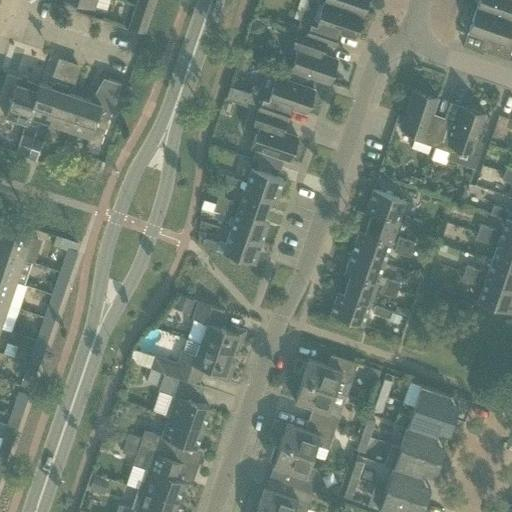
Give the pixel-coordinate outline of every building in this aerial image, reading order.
[(61,0),(60,4),(75,9),(77,0),(93,5),(94,0),(61,0)] [(145,32),(155,0),(136,0),(128,26),(145,32)] [(315,0),(307,0),(296,32),(305,35),(321,41),(320,41),(334,46),(338,33),(353,39),(361,16),(323,2),(315,0)] [(323,0),(323,2),(361,16),(366,0),(323,0)] [(511,0),(478,0),(476,9),(511,21),(511,0)] [(511,27),(511,21),(476,9),(468,32),(483,37),(478,50),(508,60),(511,46),(511,37),(509,37),(511,27)] [(305,35),(296,32),(289,53),(295,55),(290,70),(328,83),(336,60),(316,53),(320,41),(321,41),(305,35)] [(61,56),(54,74),(77,82),(83,64),(61,56)] [(36,91),(38,85),(6,74),(0,91),(0,122),(3,123),(6,115),(26,122),(29,114),(28,114),(36,91)] [(264,90),(261,97),(230,87),(225,99),(257,109),(257,110),(281,118),(285,106),(305,113),(314,90),(275,76),(270,92),(264,90)] [(80,98),(70,128),(89,135),(84,149),(97,154),(99,147),(121,83),(109,79),(108,81),(105,80),(92,101),(80,98)] [(28,114),(29,114),(26,122),(35,125),(38,117),(49,121),(62,84),(59,83),(51,87),(38,83),(38,85),(36,91),(28,114)] [(62,84),(49,121),(70,128),(80,98),(69,94),(65,85),(62,84)] [(434,147),(442,123),(430,118),(437,98),(413,90),(400,129),(415,134),(413,140),(434,147)] [(442,123),(434,147),(453,153),(455,147),(470,153),(465,166),(474,169),(482,146),(474,143),(484,115),(461,107),(454,127),(442,123)] [(257,110),(250,130),(256,132),(251,148),(255,149),(252,159),(281,169),(284,159),(289,161),(297,137),(282,132),(277,130),(281,118),(257,110)] [(18,144),(16,153),(28,157),(30,148),(18,144)] [(48,154),(45,163),(57,167),(60,159),(63,150),(54,147),(48,154)] [(95,180),(101,161),(89,157),(83,176),(95,180)] [(283,179),(264,173),(251,168),(244,190),(275,201),(283,179)] [(502,179),(502,180),(511,183),(511,175),(504,172),(502,179)] [(222,182),(238,188),(240,180),(225,175),(222,182)] [(404,200),(392,196),(373,189),(365,211),(397,222),(404,200)] [(244,190),(237,210),(263,219),(269,200),(270,199),(244,190)] [(218,196),(215,203),(231,208),(233,201),(218,196)] [(231,208),(215,203),(213,210),(228,216),(231,208)] [(505,219),(506,218),(508,211),(493,206),(490,213),(505,219)] [(237,210),(229,231),(261,242),(268,221),(237,210)] [(364,233),(390,242),(397,222),(371,213),(364,233)] [(403,223),(418,229),(421,221),(405,216),(403,223)] [(506,218),(505,219),(498,239),(511,243),(511,220),(506,218)] [(493,237),(496,230),(480,224),(478,232),(493,237)] [(0,225),(0,251),(22,259),(30,236),(0,225)] [(229,231),(229,234),(222,253),(254,263),(261,242),(229,231)] [(358,231),(351,252),(383,263),(390,242),(358,231)] [(493,237),(478,232),(475,239),(491,244),(493,237)] [(55,236),(52,245),(67,251),(61,266),(71,270),(77,252),(75,251),(78,243),(58,236),(55,236)] [(201,245),(216,250),(219,243),(203,237),(201,245)] [(398,237),(396,244),(411,249),(413,242),(398,237)] [(511,243),(498,239),(491,259),(511,266),(511,243)] [(411,249),(396,244),(394,251),(409,256),(411,249)] [(31,262),(22,259),(0,251),(0,276),(15,281),(23,284),(31,262)] [(383,263),(351,252),(344,273),(350,275),(376,283),(383,263)] [(511,266),(491,259),(484,280),(511,288),(511,284),(511,266)] [(464,272),(480,278),(482,271),(466,265),(464,272)] [(480,278),(464,272),(461,280),(477,285),(480,278)] [(337,292),(337,293),(369,303),(376,283),(350,275),(343,294),(337,292)] [(15,281),(0,276),(0,301),(7,304),(15,281)] [(52,294),(61,298),(68,280),(58,276),(52,294)] [(381,285),(397,290),(400,283),(384,277),(381,285)] [(511,303),(511,288),(484,280),(477,301),(509,312),(511,303)] [(397,290),(381,285),(379,292),(394,297),(397,290)] [(369,303),(337,293),(330,314),(362,325),(369,303)] [(61,298),(52,294),(46,312),(55,315),(61,298)] [(178,296),(173,306),(189,313),(193,301),(178,296)] [(198,301),(192,319),(206,323),(199,343),(232,354),(234,347),(239,348),(245,330),(230,325),(228,330),(217,326),(223,310),(198,301)] [(372,312),(387,318),(390,311),(375,305),(372,312)] [(40,328),(37,340),(46,343),(48,337),(52,325),(42,322),(40,328)] [(186,338),(178,363),(155,356),(151,368),(164,373),(198,384),(203,368),(214,371),(212,376),(228,382),(234,363),(229,362),(232,354),(199,343),(186,338)] [(46,343),(37,340),(30,358),(40,361),(46,343)] [(308,359),(301,380),(334,391),(338,381),(345,383),(351,380),(357,363),(335,356),(331,367),(308,359)] [(36,371),(27,368),(21,386),(30,389),(36,371)] [(151,369),(147,381),(158,385),(163,373),(151,369)] [(200,385),(198,384),(164,373),(158,390),(176,397),(169,417),(202,428),(209,407),(194,401),(200,385)] [(378,394),(386,397),(391,381),(397,383),(399,378),(385,373),(378,394)] [(334,391),(301,380),(294,401),(316,409),(313,420),(335,427),(340,410),(338,404),(331,402),(334,391)] [(413,406),(453,420),(458,406),(447,403),(450,395),(421,385),(413,406)] [(28,395),(19,392),(13,410),(22,413),(28,395)] [(386,397),(378,394),(372,410),(381,413),(386,397)] [(413,406),(410,417),(398,413),(394,422),(406,427),(435,437),(438,430),(448,434),(453,420),(413,406)] [(144,430),(141,438),(128,433),(125,443),(174,460),(179,443),(194,449),(202,428),(169,417),(162,436),(144,430)] [(367,418),(361,434),(369,437),(375,421),(367,418)] [(9,420),(7,426),(0,423),(0,436),(12,441),(19,423),(9,420)] [(335,427),(313,420),(309,431),(286,423),(279,444),(312,456),(316,445),(323,447),(329,444),(335,427)] [(406,427),(399,447),(439,461),(444,447),(433,443),(435,437),(406,427)] [(369,437),(361,434),(356,449),(364,452),(369,437)] [(12,441),(0,436),(0,456),(6,458),(12,441)] [(174,460),(125,443),(122,452),(135,457),(132,465),(145,469),(138,489),(176,502),(183,481),(168,476),(174,460)] [(274,446),(269,461),(273,463),(272,465),(294,473),(291,484),(312,491),(318,474),(315,468),(309,466),(312,456),(279,444),(278,446),(274,446)] [(439,461),(399,447),(391,445),(384,465),(392,468),(421,478),(424,471),(435,474),(439,461)] [(351,476),(358,478),(363,462),(356,460),(351,476)] [(421,478),(392,468),(385,488),(425,502),(430,488),(419,484),(421,478)] [(358,478),(351,476),(346,492),(353,494),(358,478)] [(93,477),(89,489),(104,493),(108,482),(93,477)] [(305,511),(312,491),(291,484),(287,495),(264,487),(257,508),(267,511),(305,511)] [(421,511),(425,502),(385,488),(378,509),(386,511),(409,511),(410,511),(421,511)] [(172,511),(176,502),(138,489),(131,509),(119,504),(115,511),(172,511)]
